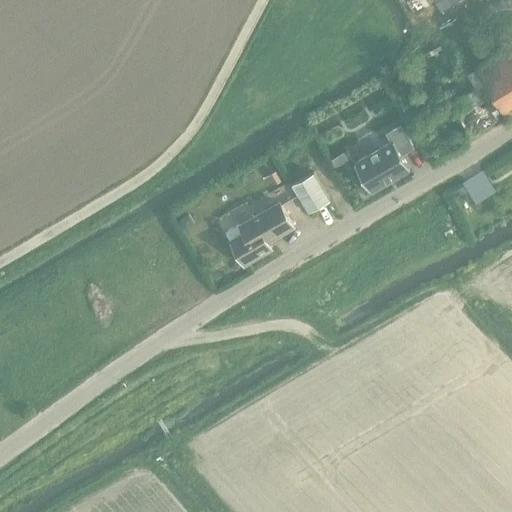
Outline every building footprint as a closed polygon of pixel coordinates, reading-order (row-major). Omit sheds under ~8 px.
[(511,0),(501,0),(467,22),(486,56),(511,40),(511,0)] [(453,104),(472,136),(508,114),(511,111),(511,48),(468,75),(477,89),(453,104)] [(392,142),(354,163),(370,191),(410,168),(402,154),(414,147),(401,125),(387,133),(392,142)] [(343,153),(331,160),(336,167),(347,159),(343,153)] [(313,171),(293,183),(310,212),(330,200),(313,171)] [(268,241),(294,226),(280,202),(240,226),(244,233),(231,241),(245,264),(273,248),(268,241)] [(189,215),(179,221),(184,230),(190,227),(192,220),(189,215)]
